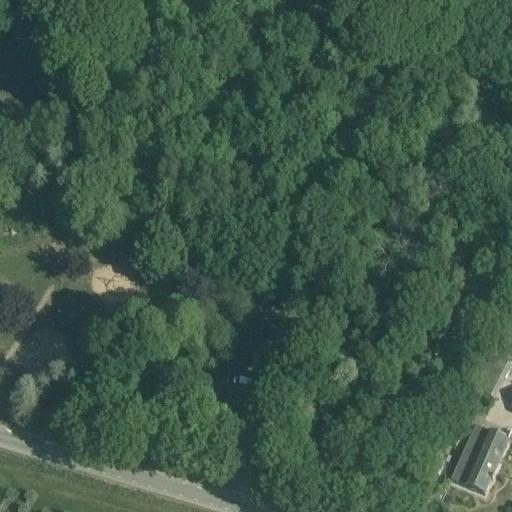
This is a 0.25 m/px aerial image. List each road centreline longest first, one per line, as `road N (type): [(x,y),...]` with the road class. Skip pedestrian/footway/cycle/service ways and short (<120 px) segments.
road 1 (track): [(305,336),(499,5)]
road 2 (tertiary): [(255,511),(0,437)]
road 3 (track): [(238,506),(256,443),(305,336)]
